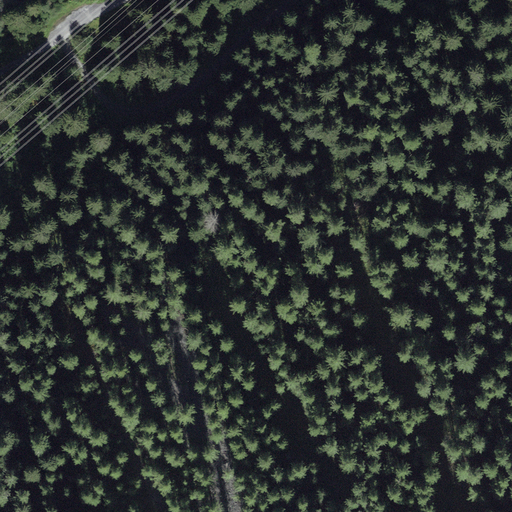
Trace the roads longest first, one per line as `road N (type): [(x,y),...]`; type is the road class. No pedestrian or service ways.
road 1 (track): [(58,36),(106,106),(152,109),(199,83),(295,0)]
road 2 (track): [(126,0),(0,70)]
